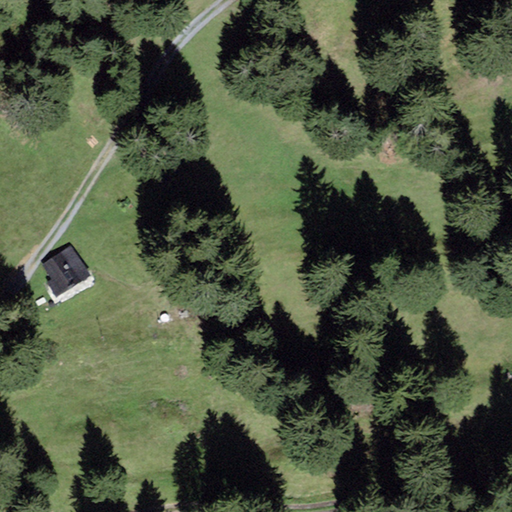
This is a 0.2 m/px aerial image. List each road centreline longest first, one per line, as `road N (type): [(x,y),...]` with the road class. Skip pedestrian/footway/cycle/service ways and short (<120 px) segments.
road 1 (track): [(0,295),(91,182),(200,23),(228,0)]
road 2 (track): [(511,461),(194,511)]
